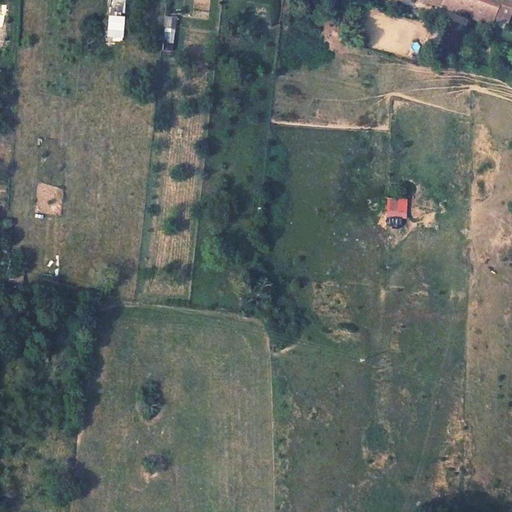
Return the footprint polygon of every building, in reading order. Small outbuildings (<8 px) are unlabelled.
[(125,13),(125,0),(111,0),(110,12),(125,13)] [(420,0),(438,5),(492,24),(495,16),(498,5),(486,0),(420,0)] [(511,11),(511,0),(486,0),(498,5),(495,16),(508,22),(511,11)] [(108,38),(124,38),(125,15),(108,15),(108,38)] [(165,16),(164,50),(175,50),(176,16),(165,16)] [(407,217),(407,197),(386,197),(387,217),(407,217)]
